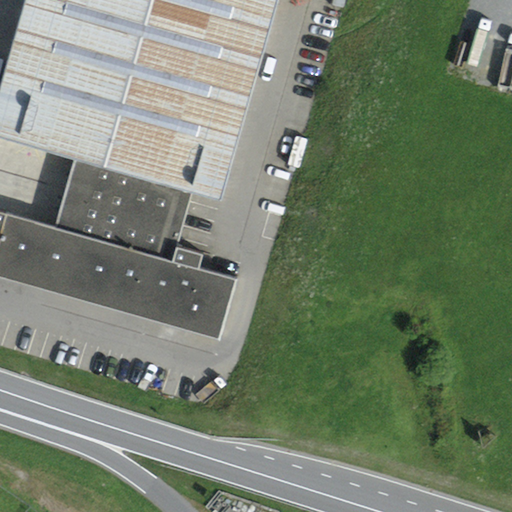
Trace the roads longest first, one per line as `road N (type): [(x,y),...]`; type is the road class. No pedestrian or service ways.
road 1 (primary): [(386,511),(0,391)]
road 2 (unclassified): [(0,416),(90,448),(180,511)]
